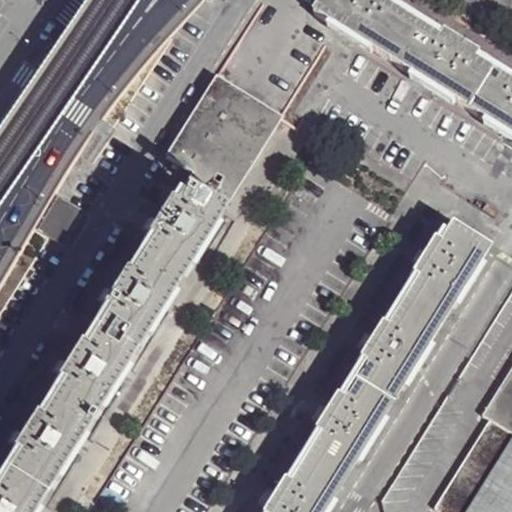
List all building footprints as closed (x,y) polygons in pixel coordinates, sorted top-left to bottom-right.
[(393,67),(417,28),(395,14),(399,7),(386,0),(323,0),(313,17),(393,67)] [(472,116),(496,78),(477,66),(482,59),(447,38),(443,44),(417,28),(393,67),(472,116)] [(511,87),(496,78),(472,116),(511,140),(511,87)] [(179,194),(218,219),(280,119),(215,79),(164,160),(190,176),(179,194)] [(57,193),(36,230),(65,245),(85,210),(57,193)] [(135,263),(175,288),(218,219),(179,194),(167,213),(161,209),(138,245),(144,248),(135,263)] [(397,306),(437,330),(482,257),(443,233),(432,251),(426,247),(404,282),(410,286),(397,306)] [(175,288),(135,263),(122,283),(117,280),(95,315),(101,319),(89,337),(129,362),(175,288)] [(437,330),(397,306),(382,330),(376,327),(354,363),(360,367),(347,388),(386,412),(437,330)] [(129,362),(89,337),(78,355),(72,351),(49,387),(55,391),(45,407),(84,432),(129,362)] [(511,511),(511,372),(483,419),(491,424),(435,511),(511,511)] [(386,412),(347,388),(337,403),(331,399),(309,434),(315,438),(300,463),(339,487),(386,412)] [(84,432),(45,407),(34,426),(28,422),(5,458),(11,461),(0,479),(0,480),(39,505),(84,432)] [(323,511),(339,487),(300,463),(285,487),(279,483),(260,511),(323,511)] [(0,511),(34,511),(39,505),(0,480),(0,511)]
